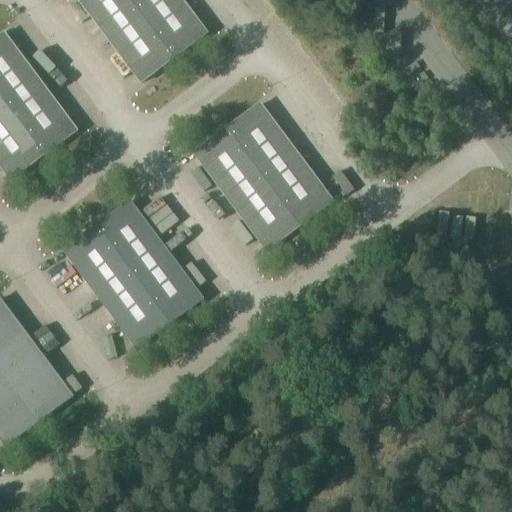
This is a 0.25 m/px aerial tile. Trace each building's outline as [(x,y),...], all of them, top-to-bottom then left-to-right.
[(77,0),(140,85),(208,34),(181,0),(77,0)] [(4,34),(0,37),(0,168),(10,182),(77,132),(4,34)] [(260,105),(193,155),(266,253),(333,203),(260,105)] [(130,203),(63,253),(136,351),(203,301),(130,203)] [(0,440),(6,448),(72,398),(0,299),(0,440)]
